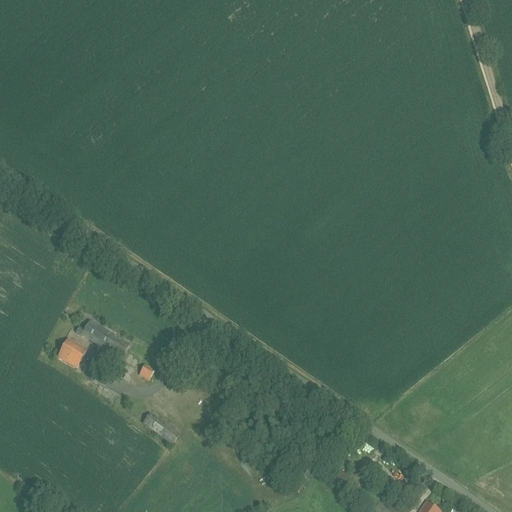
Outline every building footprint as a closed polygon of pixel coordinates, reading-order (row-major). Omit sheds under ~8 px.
[(129,345),(89,322),(84,331),(79,328),(75,335),(81,338),(81,337),(121,360),(129,345)] [(68,340),(57,358),(76,370),(87,351),(68,340)] [(230,394),(235,387),(238,383),(214,362),(211,365),(205,373),(230,394)] [(145,365),(139,375),(149,381),(155,371),(145,365)] [(179,436),(150,414),(143,425),(164,440),(162,443),(170,449),(179,436)] [(387,511),(379,504),(387,496),(371,481),(362,491),(341,471),(332,482),(364,511),(387,511)]
